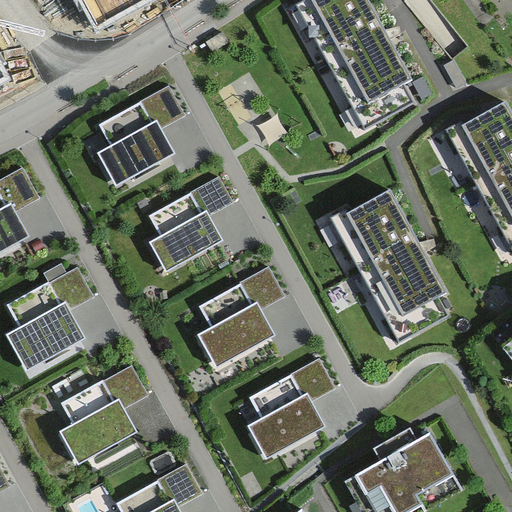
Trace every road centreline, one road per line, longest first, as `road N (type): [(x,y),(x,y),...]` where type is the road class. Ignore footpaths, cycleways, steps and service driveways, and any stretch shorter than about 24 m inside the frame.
road 1 (residential): [(15,122),(232,511)]
road 2 (residential): [(160,37),(369,414)]
road 3 (residential): [(15,122),(160,37)]
